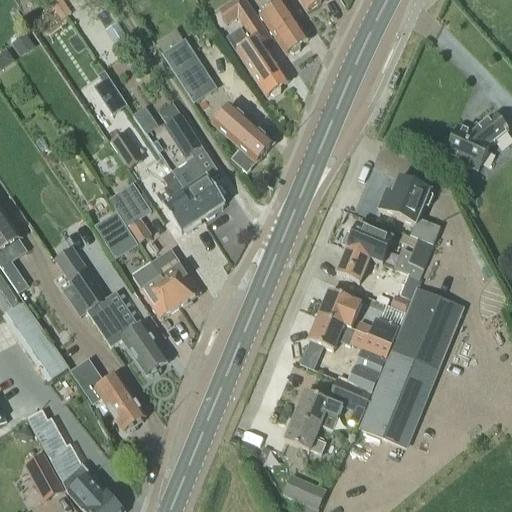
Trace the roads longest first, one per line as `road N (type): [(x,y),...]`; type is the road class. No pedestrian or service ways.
road 1 (primary): [(168,511),(390,0)]
road 2 (unknown): [(329,134),(358,164),(358,184),(256,418)]
